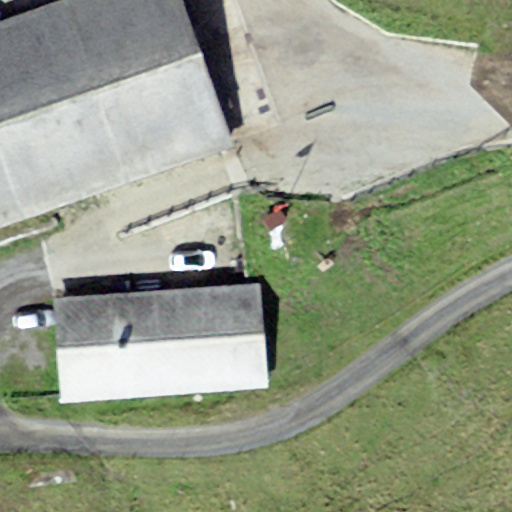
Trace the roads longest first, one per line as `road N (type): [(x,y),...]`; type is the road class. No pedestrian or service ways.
road 1 (track): [(511,263),(268,424),(131,448),(0,445)]
road 2 (track): [(511,80),(381,114),(301,0)]
